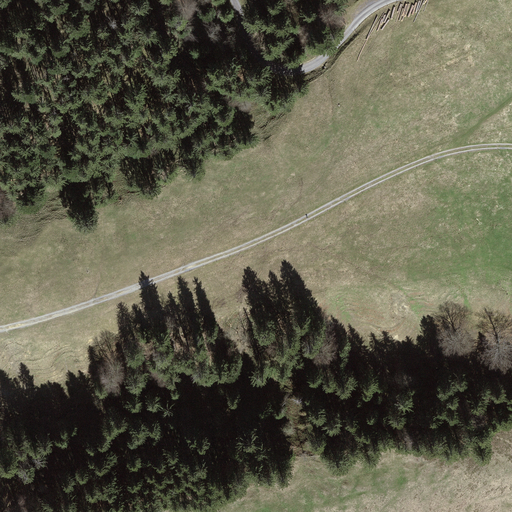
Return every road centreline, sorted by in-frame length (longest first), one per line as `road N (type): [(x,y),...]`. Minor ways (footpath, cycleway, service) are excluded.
road 1 (track): [(436,155),(267,237),(0,329)]
road 2 (track): [(390,0),(317,63),(294,71),(257,60),(228,0)]
